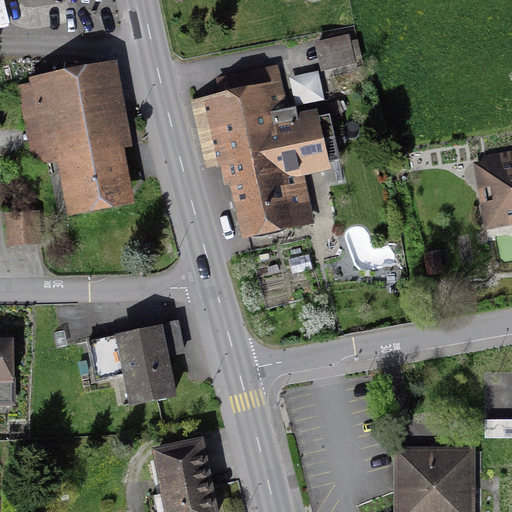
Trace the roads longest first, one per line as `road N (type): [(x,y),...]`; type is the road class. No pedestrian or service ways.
road 1 (secondary): [(142,0),(214,284)]
road 2 (residential): [(511,321),(238,371)]
road 3 (residential): [(214,284),(0,288)]
road 4 (secondary): [(238,371),(274,511)]
